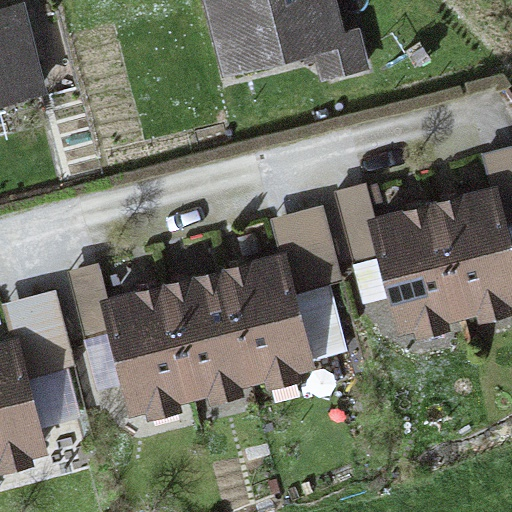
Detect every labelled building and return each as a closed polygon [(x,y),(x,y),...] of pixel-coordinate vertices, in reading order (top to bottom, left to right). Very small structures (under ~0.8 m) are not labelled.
[(0,103),(43,93),(18,0),(4,0),(0,1),(0,103)] [(213,0),(230,64),(336,37),(326,0),(213,0)] [(511,145),(484,153),(494,192),(435,207),(461,308),(511,295),(511,262),(510,255),(511,254),(511,145)] [(435,207),(375,222),(365,183),(337,190),(356,264),(384,256),(401,324),(461,308),(435,207)] [(323,205),(272,218),(282,258),(290,291),(341,278),(323,205)] [(282,258),(223,273),(249,375),(308,360),(291,294),(290,291),(282,258)] [(88,343),(116,336),(108,303),(98,263),(71,270),(88,343)] [(192,389),(249,375),(223,273),(166,288),(192,389)] [(291,294),(308,360),(346,350),(329,284),(291,294)] [(166,288),(108,303),(116,336),(133,404),(192,389),(166,288)] [(4,303),(15,343),(23,377),(74,364),(55,290),(4,303)] [(0,455),(41,445),(23,377),(15,343),(0,347),(0,455)]
